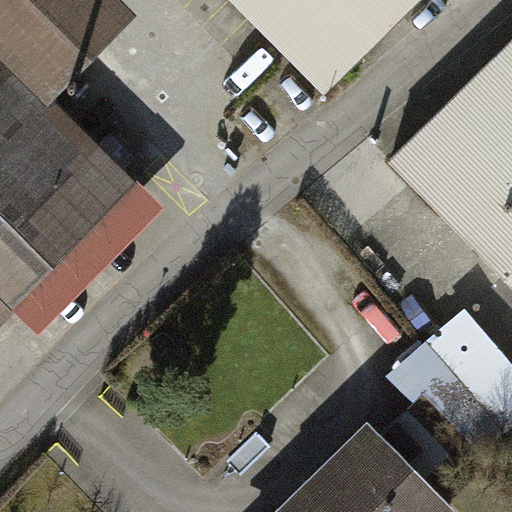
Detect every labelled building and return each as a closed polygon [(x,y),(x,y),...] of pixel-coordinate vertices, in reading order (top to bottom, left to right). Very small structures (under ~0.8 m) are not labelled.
[(0,0),(0,277),(8,270),(52,318),(177,191),(88,88),(163,12),(150,0),(0,0)] [(230,0),(319,90),(411,0),(230,0)] [(511,49),(393,171),(511,287),(511,49)] [(411,349),(491,444),(511,425),(511,340),(475,296),(411,349)] [(399,407),(301,511),(499,511),(506,506),(399,407)]
